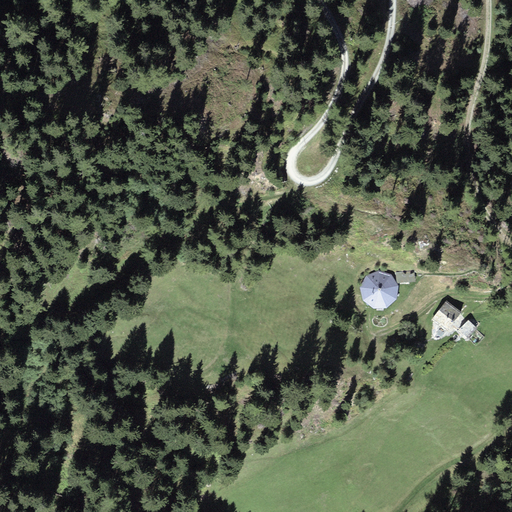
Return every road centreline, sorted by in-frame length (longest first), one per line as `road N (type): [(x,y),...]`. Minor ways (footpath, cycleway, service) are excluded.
road 1 (track): [(392,0),(382,63),(327,171),(313,179),(298,177),(293,156),(328,113),(345,64),(322,0)]
road 2 (track): [(489,0),(471,160),(485,207),(511,245)]
road 3 (track): [(511,286),(445,296),(384,331),(368,328),(366,316)]
